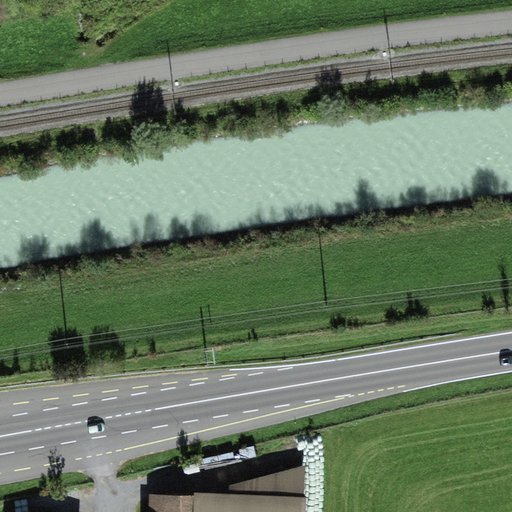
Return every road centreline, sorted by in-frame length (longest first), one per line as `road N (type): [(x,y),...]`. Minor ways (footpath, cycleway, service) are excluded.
road 1 (primary): [(0,436),(511,351)]
road 2 (unclassified): [(511,21),(0,95)]
